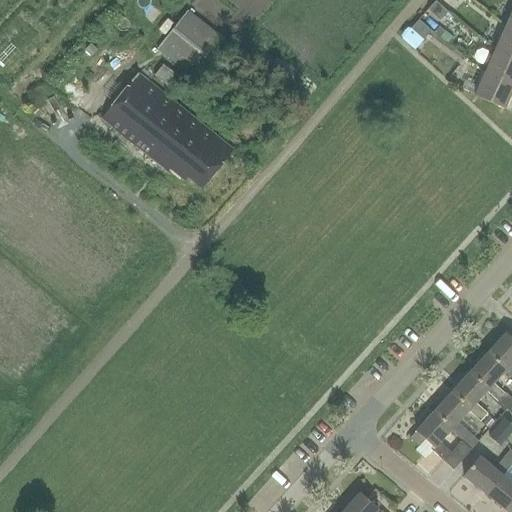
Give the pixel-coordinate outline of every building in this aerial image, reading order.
[(434,3),(426,13),(438,24),(447,14),(434,3)] [(194,79),(225,40),(187,10),(157,49),(194,79)] [(417,23),(409,32),(421,43),(429,34),(417,23)] [(511,28),(505,26),(495,49),(511,56),(511,28)] [(511,56),(495,49),(484,72),(511,85),(511,56)] [(162,65),(155,76),(171,87),(178,77),(162,65)] [(511,85),(484,72),(474,95),(504,109),(511,90),(511,85)] [(202,188),(232,150),(137,74),(101,118),(167,171),(169,168),(184,180),(187,176),(202,188)] [(511,364),(511,363),(511,362),(511,337),(507,332),(490,350),(508,367),(504,371),(511,377),(511,364)] [(493,383),(504,371),(508,367),(490,350),(470,371),(489,388),(487,390),(511,413),(511,396),(507,392),(505,394),(493,383)] [(476,402),(487,390),(489,388),(470,371),(453,390),(471,407),(468,410),(481,422),(489,413),(476,402)] [(458,422),(468,410),(471,407),(453,390),(435,409),(453,426),(450,429),(462,440),(472,449),(479,441),(458,422)] [(440,440),(450,429),(453,426),(435,409),(416,430),(410,436),(419,444),(425,438),(434,446),(432,448),(445,460),(455,469),(472,449),(462,440),(452,451),(440,440)] [(490,436),(501,446),(511,432),(511,423),(505,418),(490,436)] [(503,475),(511,463),(511,451),(510,450),(495,468),(480,456),(464,475),(484,491),(500,472),(503,475)] [(511,499),(511,463),(503,475),(500,472),(484,491),(504,508),(511,499)] [(374,511),(379,508),(361,491),(351,502),(343,511),(342,511),(374,511)]
